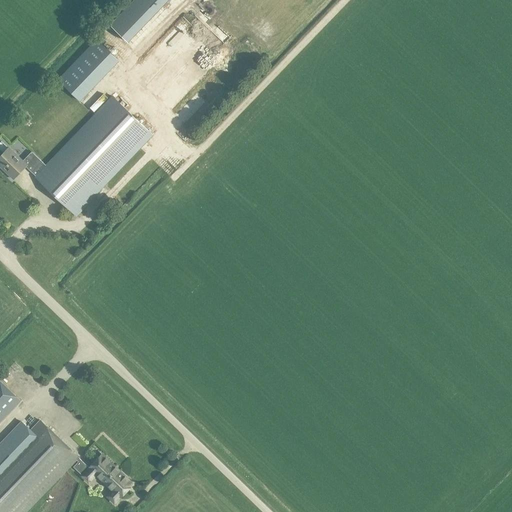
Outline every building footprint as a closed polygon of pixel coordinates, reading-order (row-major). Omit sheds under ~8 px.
[(134,0),(110,25),(128,42),(168,0),(134,0)] [(170,4),(148,25),(157,34),(179,13),(170,4)] [(170,34),(178,36),(182,22),(174,20),(170,34)] [(166,59),(178,70),(204,44),(192,32),(166,59)] [(129,46),(137,54),(150,42),(142,33),(129,46)] [(155,61),(172,45),(164,36),(147,52),(155,61)] [(96,40),(58,80),(80,101),(118,61),(96,40)] [(211,46),(192,66),(202,75),(221,55),(211,46)] [(226,60),(204,73),(212,87),(234,74),(226,60)] [(192,92),(196,96),(194,99),(199,104),(214,90),(205,80),(192,92)] [(46,165),(35,176),(35,177),(76,216),(96,196),(95,195),(153,135),(112,96),(46,165)] [(35,176),(46,165),(31,152),(22,161),(9,148),(0,156),(0,166),(13,179),(25,167),(35,176)] [(0,420),(19,401),(0,382),(0,420)] [(0,444),(0,511),(25,511),(76,460),(78,458),(40,420),(30,430),(22,422),(0,444)] [(80,456),(85,452),(78,444),(73,448),(80,456)] [(78,458),(76,460),(78,462),(73,467),(82,476),(88,482),(96,475),(113,491),(107,496),(114,503),(119,497),(132,484),(102,455),(89,468),(78,458)]
